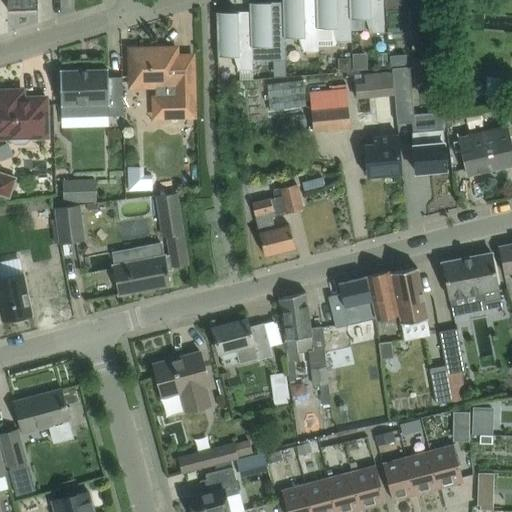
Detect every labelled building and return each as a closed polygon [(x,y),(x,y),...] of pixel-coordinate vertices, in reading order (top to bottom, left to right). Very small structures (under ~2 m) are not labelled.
[(6,0),(7,10),(37,9),(36,0),(6,0)] [(317,28),(316,28),(315,0),(282,0),(282,2),(283,2),(284,37),(299,37),(303,50),(303,52),(318,51),(318,46),(317,28)] [(349,0),(315,0),(316,28),(317,28),(318,46),(334,45),(336,42),(351,42),(350,18),(349,0)] [(382,0),(349,0),(350,18),(365,18),(369,32),(369,33),(384,32),(382,0)] [(282,2),(249,3),(249,11),(250,11),(251,47),(266,46),(270,60),(270,61),(285,60),(284,37),(283,2),(282,2)] [(249,11),(216,12),(217,61),(219,61),(219,56),(233,56),(237,69),(237,70),(239,70),(240,80),(252,80),(251,47),(250,11),(249,11)] [(158,49),(157,49),(129,49),(129,70),(130,86),(155,85),(155,97),(153,97),(154,117),(194,116),(192,56),(176,57),(176,48),(174,48),(172,49),(171,50),(171,51),(160,51),(160,50),(160,49),(159,49),(158,49)] [(366,68),(365,53),(352,53),(352,69),(366,68)] [(404,54),(392,55),(396,98),(398,122),(415,121),(413,96),(410,66),(408,66),(407,54),(404,54)] [(107,103),(108,115),(123,114),(122,77),(108,77),(108,69),(59,71),(61,105),(107,103)] [(355,84),(356,98),(393,94),(391,71),(364,74),(365,83),(355,84)] [(346,88),(310,91),(314,130),(350,127),(346,88)] [(0,91),(0,137),(7,137),(15,144),(26,144),(33,137),(46,136),(45,98),(13,99),(12,91),(0,91)] [(511,164),(511,149),(506,125),(458,136),(467,175),(479,172),(478,169),(490,166),(491,170),(511,164)] [(442,128),(412,131),(414,152),(416,172),(446,169),(444,149),(442,128)] [(401,173),(400,153),(398,135),(372,137),(372,144),(363,145),(364,157),(366,176),(401,173)] [(0,195),(10,199),(17,177),(0,171),(0,195)] [(83,193),(110,192),(109,172),(82,173),(83,193)] [(252,203),(264,255),(295,247),(289,225),(274,229),(271,217),(302,209),(296,184),(273,190),(275,197),(252,203)] [(118,295),(170,285),(167,268),(187,264),(174,194),(154,196),(162,237),(166,237),(170,254),(162,256),(161,248),(158,245),(154,245),(142,247),(139,249),(137,252),(139,260),(112,265),(118,295)] [(79,204),(55,207),(60,243),(83,241),(79,204)] [(0,224),(8,224),(8,212),(0,212),(0,224)] [(56,215),(23,215),(24,260),(57,259),(56,215)] [(511,243),(498,246),(503,274),(511,272),(511,243)] [(491,253),(442,262),(445,282),(448,298),(452,315),(502,306),(495,272),(491,253)] [(416,267),(389,272),(398,314),(399,313),(401,323),(426,318),(416,267)] [(391,315),(398,314),(389,272),(389,271),(366,276),(373,306),(375,318),(379,317),(380,320),(382,322),(391,320),(392,317),(391,315)] [(0,308),(3,321),(14,318),(14,321),(29,318),(28,315),(33,314),(24,273),(1,278),(0,273),(0,308)] [(366,276),(366,277),(337,284),(339,294),(327,297),(334,328),(349,324),(348,318),(359,316),(361,322),(375,318),(373,306),(366,276)] [(305,292),(279,298),(280,302),(289,359),(299,358),(298,352),(309,350),(313,350),(313,346),(313,345),(312,336),(311,328),(310,328),(305,292)] [(258,359),(272,356),(264,323),(249,327),(247,319),(212,328),(218,352),(235,348),(238,362),(257,358),(258,359)] [(445,365),(451,401),(452,405),(467,402),(461,371),(465,371),(457,328),(439,332),(445,365)] [(330,394),(331,394),(324,345),(313,346),(313,350),(309,350),(313,385),(320,385),(323,405),(332,404),(331,400),(330,394)] [(199,351),(153,364),(162,397),(180,392),(185,411),(210,405),(205,385),(208,384),(199,351)] [(451,401),(445,365),(429,368),(436,404),(451,401)] [(300,384),(292,385),(293,396),(305,395),(304,387),(300,384)] [(60,389),(14,402),(22,432),(48,425),(53,443),(74,437),(69,420),(60,389)] [(472,406),(471,433),(491,434),(492,407),(472,406)] [(468,411),(454,411),(454,428),(467,429),(468,411)] [(25,461),(17,430),(0,434),(0,436),(8,465),(25,461)] [(480,435),(479,443),(491,444),(491,435),(480,435)] [(237,459),(236,458),(233,443),(198,452),(178,457),(183,473),(237,459)] [(430,451),(439,488),(463,481),(453,444),(430,451)] [(416,494),(439,488),(430,451),(406,457),(416,494)] [(392,500),(416,494),(406,457),(382,463),(392,500)] [(375,465),(352,471),(361,508),(385,502),(380,483),(375,465)] [(188,497),(192,511),(229,511),(225,496),(239,493),(232,466),(205,473),(210,491),(188,497)] [(337,511),(348,511),(361,508),(352,471),(328,478),(337,511)] [(478,472),(477,489),(493,490),(493,472),(478,472)] [(312,511),(337,511),(328,478),(305,484),(312,511)] [(281,490),(286,508),(286,511),(312,511),(305,484),(281,490)] [(92,511),(88,493),(88,492),(52,499),(55,511),(92,511)]
